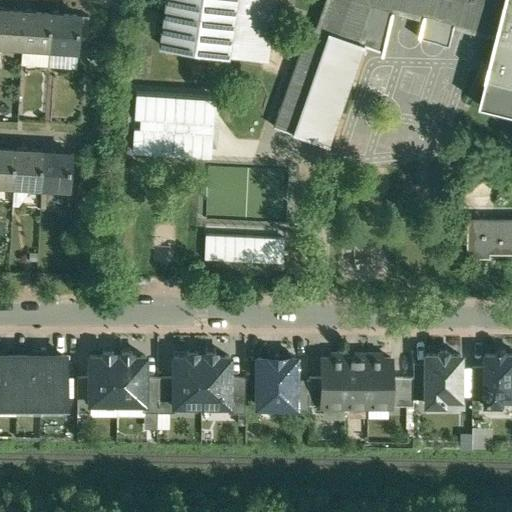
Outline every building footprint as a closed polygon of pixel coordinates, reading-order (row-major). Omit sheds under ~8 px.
[(274,0),(168,0),(162,45),(266,60),(274,0)] [(325,0),(316,27),(309,25),(273,125),(328,145),(329,143),(327,143),(361,45),(363,46),(363,45),(363,44),(358,42),(371,6),(379,8),(379,0),(325,0)] [(379,0),(379,8),(393,11),(392,12),(422,19),(418,37),(450,45),(454,28),(496,38),(506,0),(379,0)] [(511,0),(506,0),(496,38),(481,104),(511,111),(511,0)] [(371,6),(358,42),(363,44),(363,45),(381,51),(380,55),(382,56),(392,12),(393,11),(379,8),(371,6)] [(25,11),(0,9),(0,44),(23,46),(25,11)] [(53,13),(25,11),(23,46),(50,48),(53,13)] [(82,15),(53,13),(50,48),(80,49),(82,15)] [(17,149),(0,148),(0,183),(14,184),(17,149)] [(44,151),(17,149),(14,184),(42,186),(44,151)] [(73,153),(44,151),(42,186),(71,188),(73,153)] [(511,218),(470,218),(469,255),(471,255),(471,251),(491,251),(490,256),(492,256),(492,252),(511,251),(511,218)] [(118,339),(118,349),(149,349),(149,339),(118,339)] [(17,355),(0,354),(0,350),(0,400),(17,400),(17,355)] [(34,355),(17,355),(17,400),(41,401),(41,351),(34,350),(34,355)] [(66,355),(49,355),(49,351),(41,351),(41,401),(66,401),(66,355)] [(104,355),(90,355),(90,375),(90,401),(91,401),(118,401),(118,355),(115,355),(115,351),(104,351),(104,355)] [(133,351),(122,351),(122,355),(118,355),(118,401),(145,401),(146,401),(146,376),(146,355),(133,355),(133,351)] [(198,352),(188,351),(188,355),(174,355),(174,376),(174,404),(175,404),(202,404),(202,356),(198,356),(198,352)] [(217,356),(217,352),(206,352),(206,356),(202,356),(202,404),(229,404),(230,404),(230,376),(230,356),(217,356)] [(346,352),(339,352),(339,357),(322,357),(322,376),(322,404),(322,405),(392,405),(392,376),(392,357),(376,357),(376,353),(362,352),(362,357),(346,357),(346,352)] [(511,353),(485,353),(485,366),(485,402),(485,403),(511,402),(511,353)] [(461,354),(426,354),(426,362),(426,398),(426,403),(444,403),(444,397),(461,397),(461,354)] [(296,357),(258,357),(258,405),(295,405),(296,405),(296,379),(296,357)] [(426,362),(414,362),(414,377),(414,398),(426,398),(426,362)] [(485,366),(473,365),(473,401),(485,402),(485,366)] [(90,375),(78,376),(78,411),(91,411),(91,401),(90,401),(90,375)] [(158,376),(146,376),(146,401),(145,401),(145,412),(158,412),(158,376)] [(174,376),(158,376),(158,412),(175,412),(175,404),(174,404),(174,376)] [(246,376),(230,376),(230,404),(229,404),(229,412),(246,412),(246,376)] [(322,376),(310,376),(310,379),(310,404),(322,404),(322,376)] [(414,377),(392,376),(392,405),(414,405),(414,398),(414,377)] [(310,379),(296,379),(296,405),(295,405),(295,415),(310,415),(310,404),(310,379)] [(473,443),(462,444),(463,448),(490,446),(489,426),(472,427),(473,443)]
